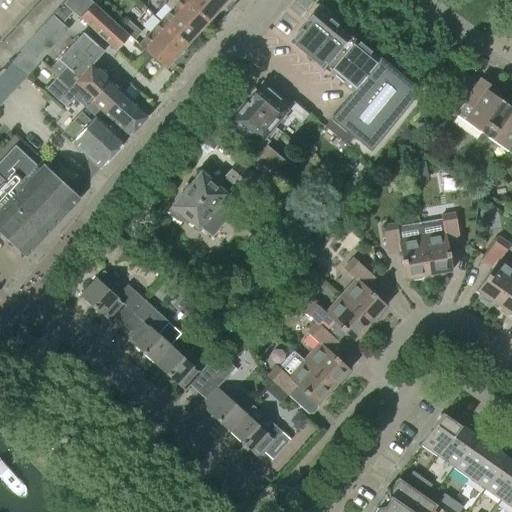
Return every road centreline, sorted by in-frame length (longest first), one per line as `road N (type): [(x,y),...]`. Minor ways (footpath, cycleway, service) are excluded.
road 1 (residential): [(269,511),(31,298),(268,0)]
road 2 (residential): [(511,417),(435,370),(418,379),(325,511)]
